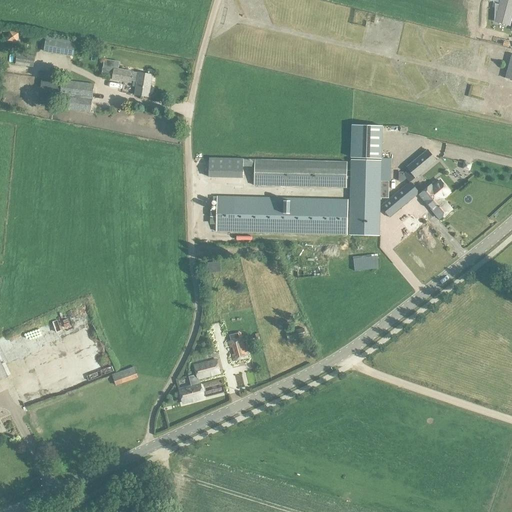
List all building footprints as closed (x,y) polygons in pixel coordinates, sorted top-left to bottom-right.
[(509,25),(511,12),(511,0),(501,0),(500,5),(495,22),(509,25)] [(46,41),(44,53),(74,58),(75,45),(46,41)] [(17,54),(14,66),(34,69),(36,57),(17,54)] [(137,79),(133,78),(134,72),(114,69),(112,81),(132,84),(136,85),(135,96),(149,98),(152,76),(138,74),(137,79)] [(43,79),(39,105),(59,107),(59,111),(91,114),(94,85),(43,79)] [(501,113),(501,104),(486,105),(486,114),(501,113)] [(382,159),(383,126),(352,125),(351,150),(351,158),(382,159)] [(407,179),(408,181),(409,182),(415,177),(415,178),(436,161),(427,150),(407,167),(408,169),(405,172),(404,173),(399,172),(399,181),(403,182),(407,179)] [(216,172),(216,183),(226,183),(226,174),(232,174),(232,158),(198,158),(198,172),(216,172)] [(255,161),(255,186),(347,189),(348,163),(255,161)] [(349,236),(380,236),(380,199),(388,199),(388,182),(381,182),(381,161),(351,161),(349,236)] [(382,204),(380,205),(390,218),(394,214),(400,210),(419,193),(410,182),(382,204)] [(431,209),(443,200),(451,194),(441,182),(434,188),(432,186),(420,196),(431,209)] [(218,197),(217,232),(348,236),(349,200),(218,197)] [(443,200),(431,209),(440,220),(452,210),(443,200)] [(389,222),(383,226),(385,231),(392,228),(389,222)] [(378,257),(354,259),(355,272),(379,269),(378,257)] [(309,265),(289,266),(289,275),(324,274),(324,267),(315,267),(315,263),(308,263),(309,265)] [(511,289),(506,285),(500,292),(507,297),(511,291),(511,289)] [(62,327),(78,326),(77,323),(87,322),(87,312),(76,313),(76,315),(61,315),(62,327)] [(45,322),(49,334),(58,331),(55,319),(45,322)] [(219,320),(211,322),(216,346),(217,346),(219,356),(227,355),(219,320)] [(40,324),(14,336),(19,346),(44,334),(40,324)] [(304,329),(287,333),(288,341),(306,337),(304,329)] [(242,338),(232,341),(237,360),(247,358),(242,338)] [(0,381),(9,378),(2,365),(0,359),(0,381)] [(189,377),(191,387),(200,384),(199,380),(220,374),(216,360),(194,366),(196,375),(189,377)] [(116,386),(138,378),(134,368),(112,376),(116,386)] [(200,384),(191,387),(180,390),(180,389),(179,389),(183,403),(204,398),(200,384)]
